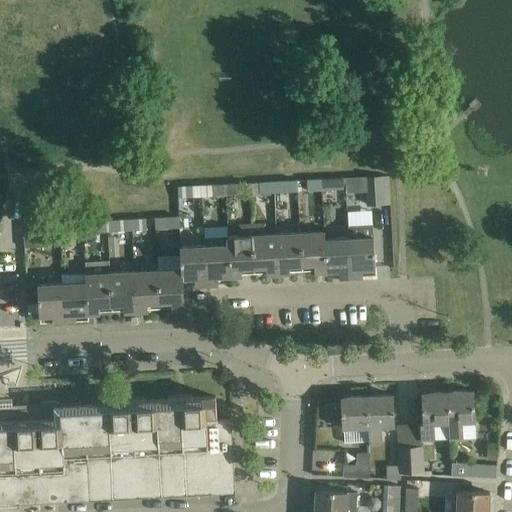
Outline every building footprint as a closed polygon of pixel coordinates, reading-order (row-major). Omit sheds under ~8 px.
[(384,203),(382,175),(366,176),(368,204),(384,203)] [(336,179),(322,180),(323,190),(337,189),(336,179)] [(323,190),(322,180),(307,181),(308,191),(323,190)] [(274,182),(274,193),(288,192),(288,181),(274,182)] [(260,193),(274,193),(274,182),(259,183),(260,193)] [(239,184),(225,185),(226,195),(240,194),(239,184)] [(226,195),(225,185),(211,186),(212,196),(226,195)] [(193,197),(192,187),(178,188),(178,198),(193,197)] [(180,227),(179,217),(165,218),(165,228),(180,227)] [(116,230),(131,229),(130,219),(115,220),(116,230)] [(145,219),(130,219),(131,229),(146,228),(145,219)] [(83,232),(82,222),(67,223),(68,233),(83,232)] [(96,222),(82,222),(83,232),(97,231),(96,222)] [(48,246),(47,234),(50,233),(50,223),(23,225),(24,247),(48,246)] [(315,271),(327,270),(325,239),(324,230),(300,231),(302,264),(314,263),(315,271)] [(290,264),(302,264),(300,231),(276,232),(279,273),(290,272),(290,264)] [(267,274),(279,273),(276,232),(253,233),(254,266),(266,266),(267,274)] [(242,267),(254,266),(253,233),(229,235),(229,243),(231,276),(242,275),(242,267)] [(349,237),(351,277),(363,276),(363,268),(375,268),(374,236),(349,237)] [(339,278),(351,277),(349,237),(325,239),(327,270),(339,270),(339,278)] [(218,276),(231,276),(229,243),(205,244),(207,285),(219,284),(218,276)] [(195,285),(207,285),(205,244),(181,246),(182,268),(183,278),(195,277),(195,285)] [(182,268),(157,269),(158,302),(172,301),(173,309),(185,308),(183,278),(182,268)] [(158,302),(157,269),(133,270),(135,311),(148,310),(147,302),(158,302)] [(133,270),(110,272),(111,304),(124,303),(125,311),(135,311),(133,270)] [(111,304),(110,272),(85,273),(87,313),(100,313),(100,305),(111,304)] [(87,313),(85,273),(61,274),(61,283),(63,323),(77,322),(76,314),(87,313)] [(63,323),(61,283),(38,284),(40,316),(53,315),(53,323),(63,323)] [(446,391),(449,422),(450,438),(462,438),(462,427),(460,428),(460,422),(475,421),(473,390),(446,391)] [(434,423),(449,422),(446,391),(423,393),(424,423),(421,423),(422,440),(435,439),(434,423)] [(367,396),(369,443),(381,442),(381,426),(394,425),(393,394),(367,396)] [(217,419),(216,396),(0,407),(0,502),(235,493),(231,418),(217,419)] [(368,426),(369,443),(367,396),(342,397),(343,428),(368,426)] [(421,446),(409,447),(411,471),(423,470),(421,446)] [(411,471),(409,447),(398,447),(399,465),(387,466),(388,478),(400,479),(400,472),(411,471)] [(369,477),(369,464),(369,453),(357,453),(358,465),(343,465),(343,476),(369,477)] [(497,465),(478,464),(452,463),(451,476),(496,477),(497,465)] [(386,511),(399,511),(401,486),(384,485),(383,495),(387,496),(386,511)] [(406,488),(404,511),(406,511),(416,511),(418,489),(406,488)] [(314,511),(356,511),(358,492),(316,490),(314,511)] [(458,490),(456,511),(489,511),(490,492),(458,490)]
